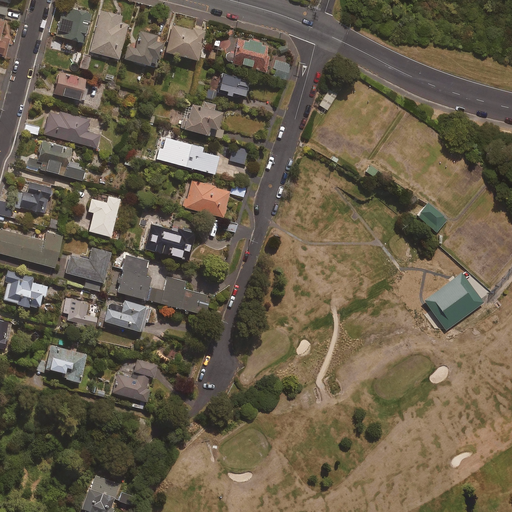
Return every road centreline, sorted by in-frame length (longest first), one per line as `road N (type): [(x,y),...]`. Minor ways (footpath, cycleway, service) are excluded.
road 1 (residential): [(319,32),(213,375)]
road 2 (tertiary): [(319,32),(444,89),(511,106)]
road 3 (residential): [(39,0),(0,155)]
